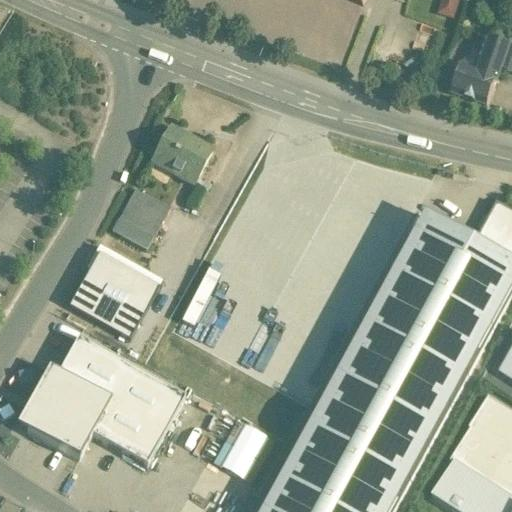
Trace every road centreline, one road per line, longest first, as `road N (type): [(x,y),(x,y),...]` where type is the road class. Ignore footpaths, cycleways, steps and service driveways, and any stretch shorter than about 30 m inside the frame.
road 1 (secondary): [(153,48),(511,161)]
road 2 (residential): [(0,362),(65,256),(153,48)]
road 3 (secondary): [(33,0),(153,48)]
